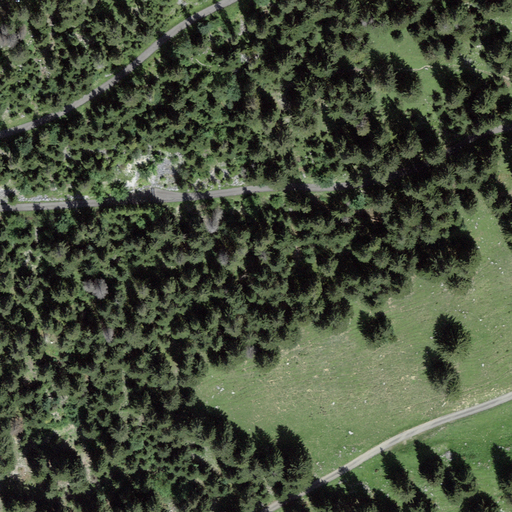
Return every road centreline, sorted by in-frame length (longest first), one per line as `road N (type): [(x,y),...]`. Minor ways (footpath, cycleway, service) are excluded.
road 1 (track): [(511,126),(354,185),(0,207)]
road 2 (track): [(267,511),(409,433),(511,395)]
road 3 (track): [(0,134),(102,89),(182,25),(231,0)]
